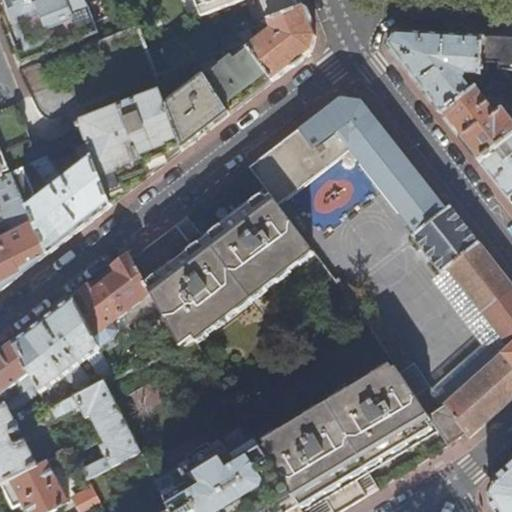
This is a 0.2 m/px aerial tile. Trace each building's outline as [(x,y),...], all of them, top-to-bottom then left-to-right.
[(85,29),(78,8),(85,6),(82,0),(0,0),(0,7),(4,17),(10,34),(16,32),(24,52),(85,29)] [(194,0),(201,17),(245,0),(261,0),(263,4),(272,0),(194,0)] [(297,0),(296,0),(272,0),(263,4),(270,21),(300,10),(297,0)] [(305,8),(300,10),(270,21),(274,30),(249,49),(274,81),(295,65),(312,52),(316,35),(305,8)] [(244,42),(254,34),(250,29),(237,34),(244,42)] [(397,32),(390,46),(417,80),(444,115),(473,91),(465,81),(467,77),(469,74),(482,75),(484,37),(397,32)] [(226,50),(244,42),(237,34),(222,40),(226,50)] [(511,38),(484,37),(482,75),(482,81),(488,81),(500,72),(501,69),(511,69),(511,38)] [(249,100),(274,81),(249,49),(235,60),(233,56),(221,64),(222,66),(206,77),(231,114),(249,100)] [(160,87),(178,80),(174,69),(156,76),(160,87)] [(207,132),(231,114),(206,77),(205,75),(166,104),(182,145),(184,150),(207,132)] [(494,92),(511,92),(511,81),(494,81),(494,92)] [(459,134),(480,161),(511,136),(511,117),(504,107),(497,112),(478,87),(473,91),(444,115),(459,134)] [(167,150),(182,145),(166,104),(161,90),(79,121),(86,141),(85,141),(107,195),(123,189),(120,181),(147,171),(144,164),(168,155),(167,150)] [(351,152),(415,233),(446,209),(363,101),(342,99),(249,169),(270,197),(253,210),(250,206),(222,227),(225,231),(209,244),(201,236),(187,246),(185,243),(188,241),(176,226),(131,260),(152,295),(181,347),(187,344),(310,248),(278,206),(351,152)] [(511,194),(511,136),(480,161),(508,197),(511,194)] [(111,206),(107,195),(85,141),(74,146),(84,165),(64,180),(48,157),(32,164),(51,189),(34,203),(35,194),(24,168),(12,173),(48,255),(78,232),(111,206)] [(0,292),(19,277),(48,255),(12,173),(3,177),(0,178),(0,228),(6,227),(10,235),(0,240),(0,292)] [(262,447),(269,457),(302,511),(337,511),(353,503),(367,494),(355,474),(383,458),(399,483),(433,462),(471,436),(511,399),(511,284),(471,233),(450,206),(446,209),(415,233),(413,235),(413,236),(423,248),(442,272),(448,268),(510,347),(448,401),(441,407),(427,387),(415,395),(396,367),(379,377),(376,372),(346,390),(348,394),(335,402),(332,398),(327,402),(330,406),(312,417),(309,412),(275,432),(278,437),(262,447)] [(416,254),(423,248),(413,236),(407,241),(406,249),(410,254),(416,254)] [(123,316),(152,295),(131,260),(129,255),(112,268),(115,273),(103,282),(123,316)] [(433,382),(448,401),(510,347),(448,268),(442,272),(434,279),(481,339),(433,382)] [(94,338),(123,316),(103,282),(92,291),(89,286),(82,292),(73,298),(94,338)] [(100,349),(94,338),(73,298),(43,322),(14,343),(35,382),(41,392),(42,393),(100,349)] [(21,393),(35,382),(14,343),(0,354),(0,397),(2,397),(5,400),(9,397),(6,393),(16,385),(21,393)] [(105,358),(94,366),(103,382),(106,381),(115,376),(105,358)] [(114,398),(106,381),(103,382),(52,409),(57,418),(81,406),(86,418),(91,416),(103,442),(100,444),(106,457),(82,470),(86,478),(141,450),(122,414),(114,398)] [(25,404),(41,392),(35,382),(21,393),(7,404),(10,410),(25,404)] [(123,394),(114,398),(122,414),(130,409),(123,394)] [(0,409),(0,485),(1,485),(39,466),(25,440),(15,445),(11,436),(21,431),(10,410),(7,404),(0,409)] [(58,421),(57,418),(52,409),(42,414),(48,426),(58,421)] [(302,511),(269,457),(242,473),(219,435),(179,460),(179,462),(155,477),(171,509),(172,511),(302,511)] [(49,461),(39,466),(1,485),(13,508),(22,503),(26,511),(52,511),(70,503),(49,461)] [(494,504),(498,511),(511,511),(511,471),(500,482),(494,504)] [(80,511),(81,511),(99,503),(91,488),(78,495),(75,502),(80,511)]
